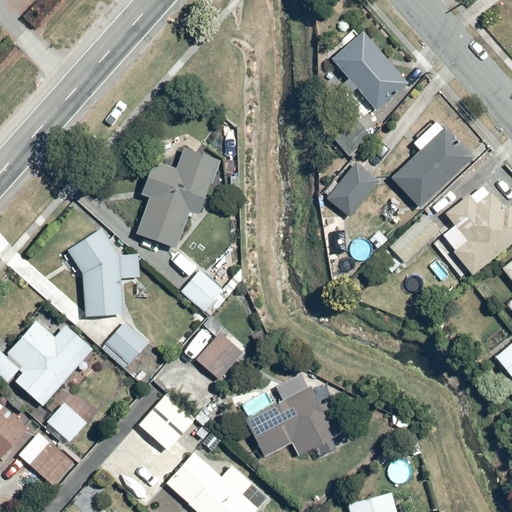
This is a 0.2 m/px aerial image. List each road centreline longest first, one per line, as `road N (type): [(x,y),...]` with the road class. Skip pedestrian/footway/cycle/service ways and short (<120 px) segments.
road 1 (secondary): [(155,0),(0,174)]
road 2 (residential): [(413,0),(511,112)]
